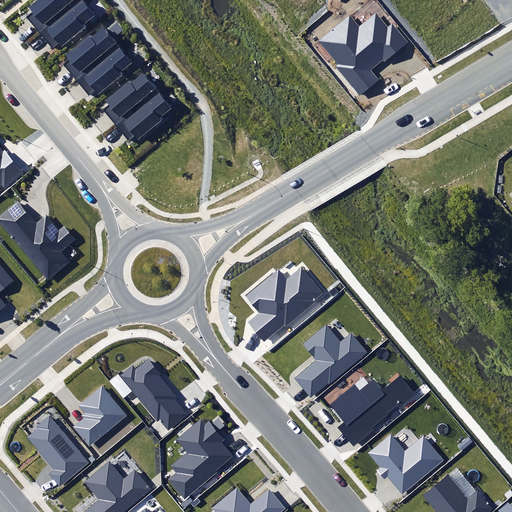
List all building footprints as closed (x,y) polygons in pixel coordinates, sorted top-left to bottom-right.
[(57,43),(61,48),(85,28),(82,25),(94,15),(81,0),(37,0),(29,7),(32,12),(26,17),(52,47),(57,43)] [(359,26),(350,16),(320,41),(339,64),(335,68),(360,98),(380,81),(372,71),(406,42),(391,25),(386,27),(375,13),(359,26)] [(93,90),(97,95),(121,76),(118,73),(131,62),(102,28),(90,38),(88,36),(65,55),(69,59),(63,64),(88,94),(93,90)] [(134,136),(138,141),(162,121),(159,118),(171,108),(142,74),(131,84),(129,82),(106,101),(109,105),(103,110),(129,140),(134,136)] [(0,187),(1,187),(4,190),(26,172),(6,148),(2,151),(0,149),(0,187)] [(0,222),(48,280),(70,262),(62,252),(77,239),(64,225),(58,230),(47,217),(46,215),(36,224),(18,203),(0,217),(0,222)] [(0,310),(7,305),(0,297),(0,291),(13,280),(0,265),(0,310)] [(248,322),(264,342),(284,325),(286,327),(315,302),(314,300),(323,293),(302,267),(287,280),(279,270),(246,296),(260,312),(248,322)] [(295,379),(310,397),(329,382),(330,384),(369,352),(351,329),(340,338),(326,321),(301,342),(316,361),(295,379)] [(160,419),(168,430),(187,414),(174,398),(177,396),(160,376),(162,374),(149,358),(136,369),(132,365),(119,376),(157,421),(160,419)] [(338,428),(353,446),(373,430),(371,428),(402,403),(403,405),(416,395),(400,376),(382,390),(373,379),(360,390),(354,384),(329,404),(345,422),(338,428)] [(74,427),(90,446),(126,415),(102,386),(79,406),(85,413),(82,416),(84,419),(74,427)] [(49,473),(60,487),(89,463),(49,416),(37,426),(38,428),(27,437),(54,470),(49,473)] [(167,479),(184,500),(217,472),(216,470),(233,457),(221,442),(224,439),(209,421),(205,424),(201,419),(177,439),(187,452),(170,467),(175,473),(167,479)] [(387,477),(402,494),(443,460),(423,436),(405,451),(391,434),(368,453),(380,468),(376,471),(384,480),(387,477)] [(458,446),(462,450),(473,441),(469,436),(458,446)] [(84,511),(123,511),(151,489),(135,470),(123,480),(109,462),(84,482),(99,500),(84,511)] [(489,511),(493,509),(478,490),(467,499),(449,477),(424,496),(436,511),(489,511)] [(279,511),(285,507),(269,488),(251,503),(237,487),(212,508),(214,511),(279,511)] [(185,507),(193,501),(190,497),(182,503),(185,507)] [(191,504),(194,507),(200,502),(197,498),(191,504)] [(510,511),(511,511),(511,507),(508,502),(498,511),(499,511),(510,511)]
